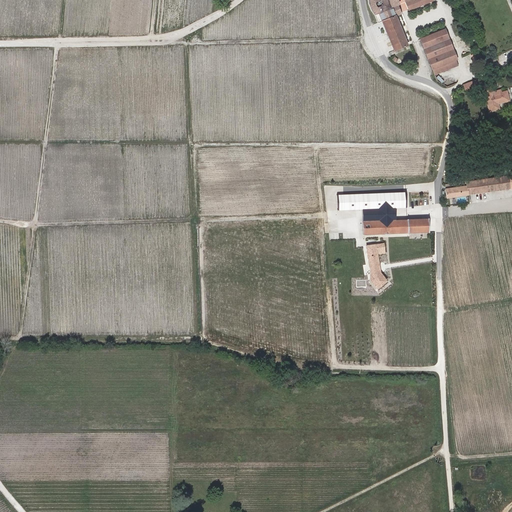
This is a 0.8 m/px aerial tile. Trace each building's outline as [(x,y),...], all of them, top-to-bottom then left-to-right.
[(371,0),(372,7),(373,10),(378,10),(375,13),(375,18),(379,20),(383,20),(385,18),(386,20),(398,15),(395,6),(398,4),(401,3),(399,0),(371,0)] [(409,0),(413,9),(418,6),(431,1),(432,0),(409,0)] [(399,15),(386,20),(398,50),(412,44),(399,15)] [(448,63),(462,57),(451,31),(450,30),(449,28),(446,29),(444,30),(426,38),(441,73),(450,69),(448,63)] [(463,60),(462,57),(448,63),(450,69),(450,68),(464,63),(463,60)] [(484,86),(482,80),(469,84),(471,91),(484,86)] [(495,111),(505,108),(503,102),(511,99),(511,92),(511,90),(506,91),(505,89),(496,92),(494,84),(487,86),(495,111)] [(511,174),(453,184),(455,196),(511,186),(511,174)] [(407,208),(406,192),(339,195),(339,211),(363,210),(363,220),(397,218),(396,208),(407,208)] [(363,220),(363,235),(427,232),(427,217),(397,218),(363,220)] [(384,253),(381,237),(366,240),(368,247),(366,248),(372,274),(371,276),(370,280),(377,288),(386,281),(380,273),(376,255),(384,253)]
